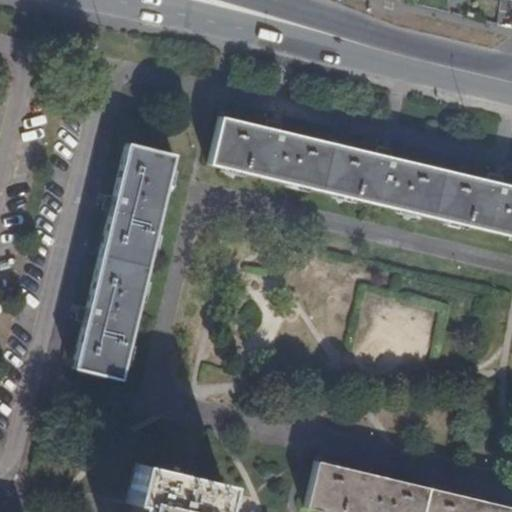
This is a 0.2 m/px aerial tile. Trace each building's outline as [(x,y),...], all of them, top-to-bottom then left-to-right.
[(390,160),(376,156),(279,132),(263,129),(217,117),(206,165),(396,211),(511,239),(511,189),(501,187),(486,184),(390,160)] [(263,129),(279,132),(280,126),(265,122),(263,129)] [(86,309),(82,323),(72,368),(120,380),(127,349),(172,157),(125,145),(112,199),(108,213),(86,309)] [(378,150),(376,156),(390,160),(391,153),(378,150)] [(487,177),(486,184),(501,187),(502,181),(487,177)] [(108,213),(112,199),(103,197),(100,211),(108,213)] [(75,322),(82,323),(86,309),(78,307),(75,322)] [(60,416),(88,423),(92,404),(65,397),(60,416)] [(374,477),(358,473),(313,462),(302,510),(312,511),(511,511),(511,509),(486,503),(470,500),(464,499),(374,477)] [(218,511),(225,487),(137,466),(127,505),(132,507),(131,511),(218,511)] [(360,466),(358,473),(374,477),(376,470),(360,466)] [(470,500),(486,503),(488,496),(472,492),(470,500)]
